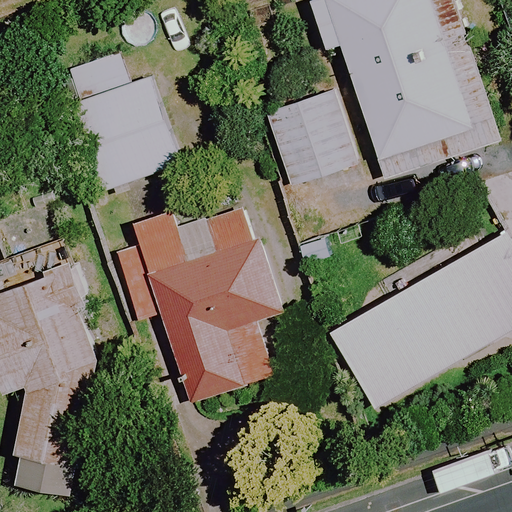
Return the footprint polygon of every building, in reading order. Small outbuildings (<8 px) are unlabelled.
[(387,164),(392,177),(483,148),(435,0),(317,0),(333,49),(349,44),(361,80),(387,164)] [(136,85),(125,53),(54,76),(93,195),(185,165),(156,79),(136,85)] [(387,164),(361,80),(272,108),(299,192),(387,164)] [(176,201),(131,214),(139,239),(120,245),(143,320),(169,312),(196,400),(279,374),(262,321),(288,312),(254,203),(183,225),(176,201)] [(104,365),(79,264),(0,284),(0,360),(7,390),(35,383),(17,481),(77,491),(104,365)]
